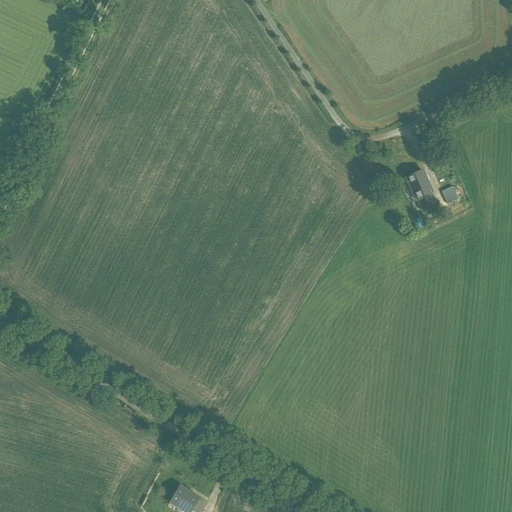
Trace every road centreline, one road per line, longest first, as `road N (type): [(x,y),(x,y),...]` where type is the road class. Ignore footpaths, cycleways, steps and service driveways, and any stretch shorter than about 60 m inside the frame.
road 1 (unclassified): [(313,511),(0,321)]
road 2 (tertiary): [(0,218),(108,0)]
